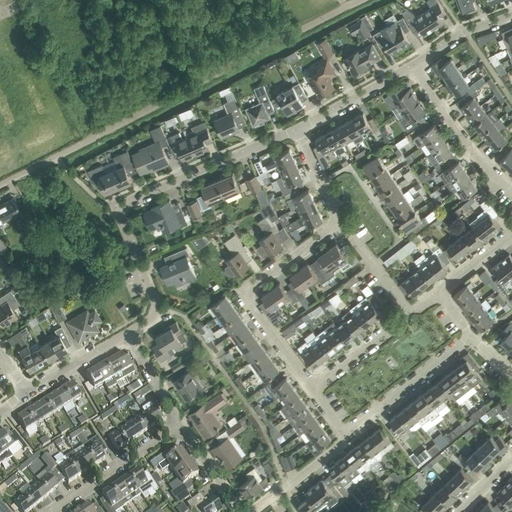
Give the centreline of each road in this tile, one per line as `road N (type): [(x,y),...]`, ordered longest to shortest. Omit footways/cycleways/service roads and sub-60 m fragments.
road 1 (unclassified): [(0,185),(362,0)]
road 2 (residential): [(128,332),(158,310),(118,214),(122,203),(296,130)]
road 3 (residential): [(311,390),(247,293),(338,224)]
road 4 (residential): [(346,436),(471,335)]
road 5 (residential): [(511,189),(476,156),(412,66)]
road 6 (residential): [(51,511),(179,427)]
road 7 (residential): [(296,130),(412,66)]
road 8 (residential): [(370,264),(400,242),(349,166)]
road 9 (residential): [(311,390),(408,312)]
road 10 (residential): [(250,511),(346,436)]
